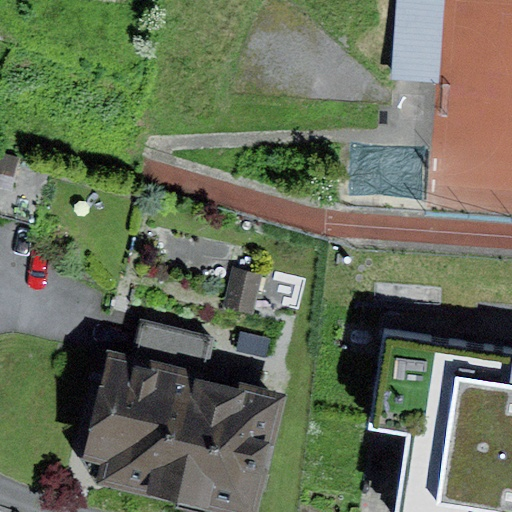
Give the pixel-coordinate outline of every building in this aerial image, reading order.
[(400,0),(395,69),(441,73),(447,0),(400,0)] [(0,191),(10,195),(21,157),(0,151),(0,191)] [(261,277),(232,270),(222,310),(251,317),(261,277)] [(511,511),(511,358),(386,340),(372,431),(413,437),(402,511),(511,511)] [(259,511),(286,405),(106,364),(83,463),(107,470),(101,488),(189,511),(259,511)]
